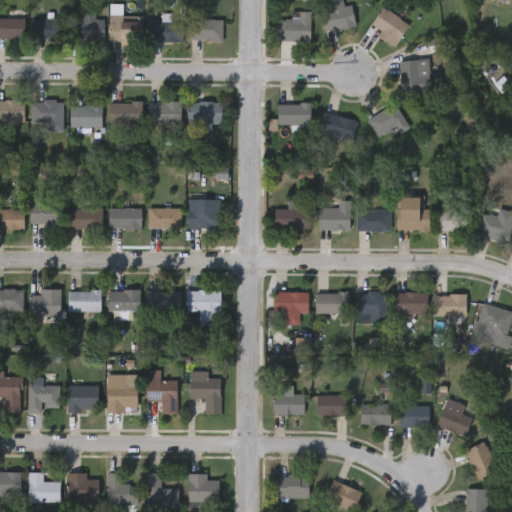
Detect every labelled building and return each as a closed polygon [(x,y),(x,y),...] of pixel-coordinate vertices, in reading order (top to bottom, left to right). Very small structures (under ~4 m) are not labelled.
[(351,6),(354,28),(325,31),(321,2),(342,0),(342,8),(351,6)] [(23,39),(0,39),(0,18),(7,18),(7,9),(23,9),(23,39)] [(408,26),(394,47),(367,30),(382,9),(408,26)] [(298,21),(298,13),(309,13),(309,41),(278,41),(278,21),(298,21)] [(139,18),(139,41),(111,41),(111,18),(139,18)] [(64,19),(64,40),(32,40),(32,19),(64,19)] [(103,40),(72,40),(72,20),(103,20),(103,40)] [(221,20),(221,40),(189,40),(189,20),(221,20)] [(182,22),(182,42),(148,42),(148,22),(182,22)] [(401,94),(400,62),(427,61),(429,93),(401,94)] [(0,100),(23,100),(23,121),(0,121),(0,100)] [(62,131),(41,131),(41,123),(30,123),(30,100),(62,100),(62,131)] [(109,124),(109,102),(142,102),(142,124),(109,124)] [(180,102),(180,123),(150,123),(150,102),(180,102)] [(221,102),(221,122),(190,122),(190,102),(221,102)] [(101,103),(101,127),(70,127),(70,103),(101,103)] [(277,124),(277,105),(311,105),(311,124),(277,124)] [(367,118),(396,105),(406,128),(377,141),(367,118)] [(318,133),(323,113),(356,122),(350,142),(318,133)] [(427,197),(426,231),(396,230),(397,196),(427,197)] [(219,228),(187,228),(187,199),(219,199),(219,228)] [(349,200),(349,230),(317,230),(317,210),(328,210),(328,200),(349,200)] [(31,203),(60,203),(60,224),(31,224),(31,203)] [(141,228),(108,228),(108,207),(141,207),(141,228)] [(180,207),(180,229),(147,229),(147,207),(180,207)] [(476,232),(484,207),(511,215),(511,222),(506,241),(476,232)] [(102,208),(102,228),(68,228),(68,208),(102,208)] [(0,209),(23,209),(23,230),(0,230),(0,209)] [(273,209),(308,209),(308,230),(273,230),(273,209)] [(389,210),(389,231),(356,231),(356,210),(389,210)] [(435,210),(467,210),(467,231),(435,231),(435,210)] [(0,289),(23,289),(23,310),(0,310),(0,289)] [(100,289),(100,311),(67,311),(67,289),(100,289)] [(60,314),(32,314),(32,290),(60,290),(60,314)] [(139,312),(107,311),(107,290),(139,290),(139,312)] [(179,309),(147,309),(147,291),(179,291),(179,309)] [(220,291),(220,324),(199,324),(199,310),(186,310),(186,291),(220,291)] [(298,325),(274,325),(274,293),(306,293),(306,313),(298,313),(298,325)] [(347,313),(314,313),(314,293),(347,293),(347,313)] [(355,323),(355,293),(386,293),(386,323),(355,323)] [(427,293),(427,314),(392,314),(392,293),(427,293)] [(465,294),(465,316),(433,316),(433,295),(465,294)] [(511,323),(505,348),(471,339),(481,303),(511,312),(511,323)] [(208,370),(208,377),(219,377),(219,413),(204,413),(204,399),(188,399),(188,370),(208,370)] [(58,410),(28,409),(28,373),(58,373),(58,410)] [(0,397),(0,376),(20,376),(20,411),(4,411),(4,397),(0,397)] [(136,407),(124,407),(124,412),(106,412),(106,378),(136,378),(136,407)] [(146,399),(146,378),(177,378),(177,413),(161,413),(161,399),(146,399)] [(67,411),(67,380),(79,380),(79,384),(97,384),(97,411),(67,411)] [(292,387),(292,395),(303,395),(303,414),(273,414),(273,387),(292,387)] [(315,416),(315,395),(345,395),(345,416),(315,416)] [(389,404),(389,425),(359,425),(359,404),(389,404)] [(472,415),(464,437),(435,426),(443,404),(472,415)] [(399,426),(399,406),(428,406),(428,426),(399,426)] [(496,471),(477,480),(464,450),(482,442),(496,471)] [(0,471),(19,471),(19,497),(0,497),(0,471)] [(59,502),(27,502),(27,472),(43,472),(43,481),(59,481),(59,502)] [(106,504),(106,472),(120,472),(120,485),(136,485),(136,504),(106,504)] [(68,473),(86,473),(86,479),(98,479),(98,502),(84,502),(84,510),(68,510),(68,473)] [(146,507),(146,473),(160,473),(160,489),(177,489),(177,507),(146,507)] [(188,502),(188,473),(207,473),(207,479),(218,479),(218,502),(188,502)] [(277,498),(277,476),(308,476),(308,498),(277,498)] [(361,493),(352,511),(324,499),(333,480),(361,493)] [(486,490),(486,511),(465,511),(465,490),(486,490)]
